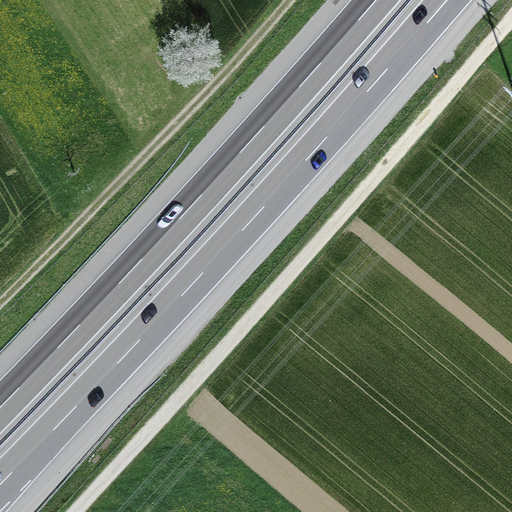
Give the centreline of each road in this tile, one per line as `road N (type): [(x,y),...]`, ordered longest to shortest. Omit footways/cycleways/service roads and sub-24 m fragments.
road 1 (motorway): [(0,484),(446,0)]
road 2 (track): [(75,511),(511,18)]
road 3 (motorway): [(375,0),(0,407)]
road 4 (track): [(0,303),(289,0)]
